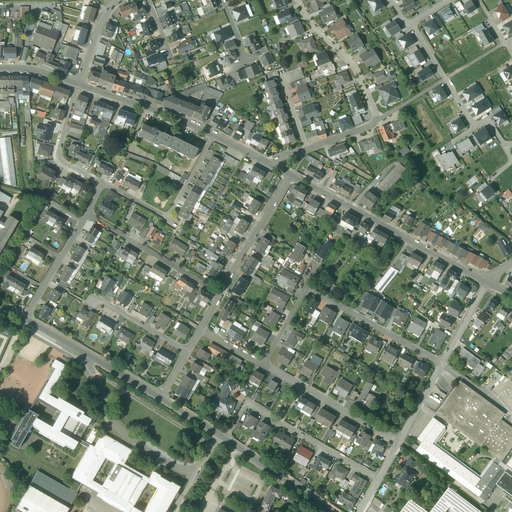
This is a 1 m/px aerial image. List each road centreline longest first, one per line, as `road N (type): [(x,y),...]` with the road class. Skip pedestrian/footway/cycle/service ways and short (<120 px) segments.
road 1 (residential): [(442,364),(306,288),(262,364)]
road 2 (residential): [(79,85),(157,111),(290,175)]
road 3 (residential): [(290,175),(486,282)]
road 4 (residential): [(378,479),(245,403),(224,439)]
road 5 (unclassified): [(160,396),(24,317)]
road 6 (residential): [(262,364),(398,442)]
road 7 (residential): [(86,214),(218,292)]
road 8 (residential): [(297,0),(359,73),(377,119)]
road 9 (residential): [(218,292),(290,175)]
road 10 (unclassified): [(331,511),(224,439)]
road 11 (residential): [(99,183),(57,154),(79,85)]
road 12 (residential): [(24,317),(86,214)]
